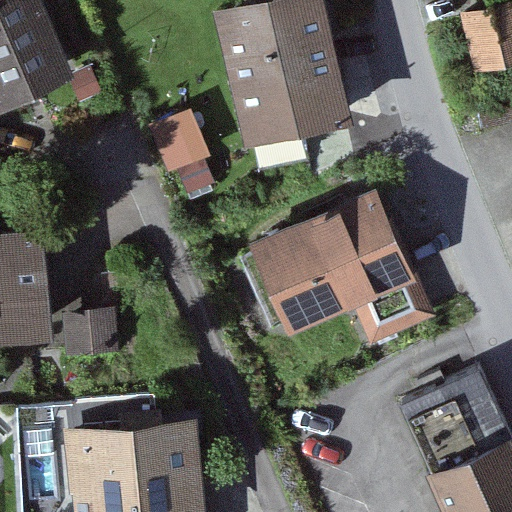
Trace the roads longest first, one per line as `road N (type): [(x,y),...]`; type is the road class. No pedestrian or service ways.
road 1 (residential): [(279,511),(129,145)]
road 2 (unclassified): [(511,339),(440,173),(394,0)]
